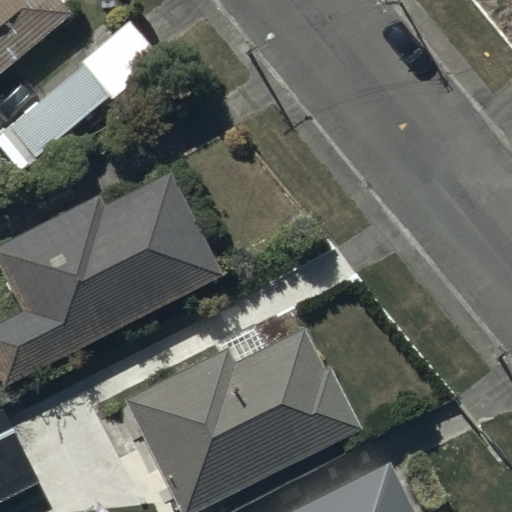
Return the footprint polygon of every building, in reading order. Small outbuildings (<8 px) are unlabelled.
[(0,0),(0,84),(68,27),(59,15),(72,4),(68,0),(0,0)] [(0,308),(0,360),(7,374),(227,262),(185,179),(100,222),(93,207),(36,236),(28,221),(0,235),(0,255),(22,298),(0,308)] [(228,336),(124,389),(185,508),(362,416),(331,357),(328,359),(305,314),(235,350),(228,336)] [(0,492),(39,474),(4,402),(0,403),(0,492)] [(283,511),(469,511),(467,506),(455,511),(421,511),(390,450),(280,506),(283,511)]
